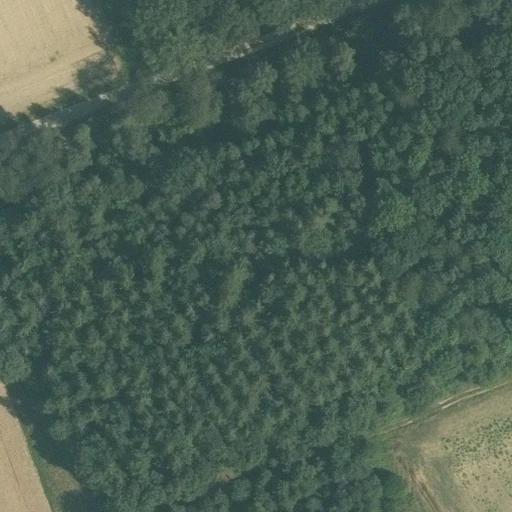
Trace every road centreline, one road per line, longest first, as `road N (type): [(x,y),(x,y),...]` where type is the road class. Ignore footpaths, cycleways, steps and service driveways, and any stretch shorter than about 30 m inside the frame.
road 1 (track): [(0,147),(388,0)]
road 2 (track): [(218,511),(511,380)]
